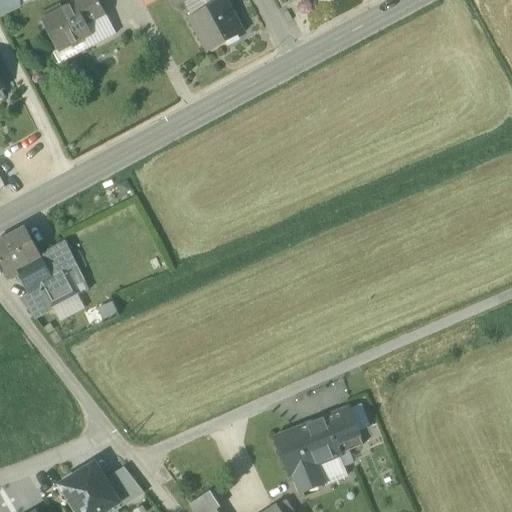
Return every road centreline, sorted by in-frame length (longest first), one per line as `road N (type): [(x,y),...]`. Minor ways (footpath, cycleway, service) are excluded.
road 1 (residential): [(511,293),(155,448),(126,451),(112,440)]
road 2 (secondary): [(69,179),(411,0)]
road 3 (residential): [(112,440),(0,290)]
road 4 (unclassified): [(0,38),(69,179)]
